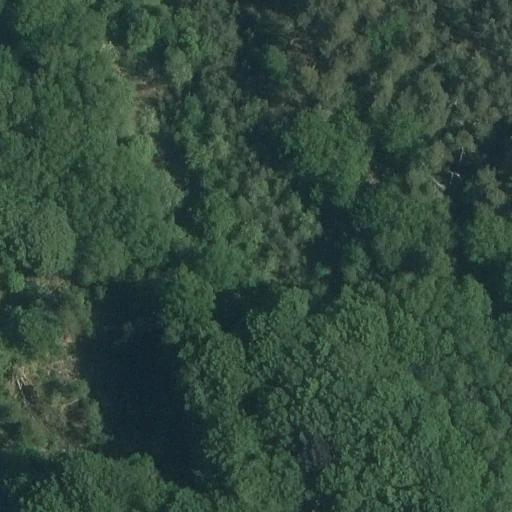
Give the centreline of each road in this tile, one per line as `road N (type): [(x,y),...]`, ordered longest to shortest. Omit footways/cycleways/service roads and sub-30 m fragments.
road 1 (track): [(210,331),(176,286),(150,273),(0,230)]
road 2 (track): [(210,331),(316,511)]
